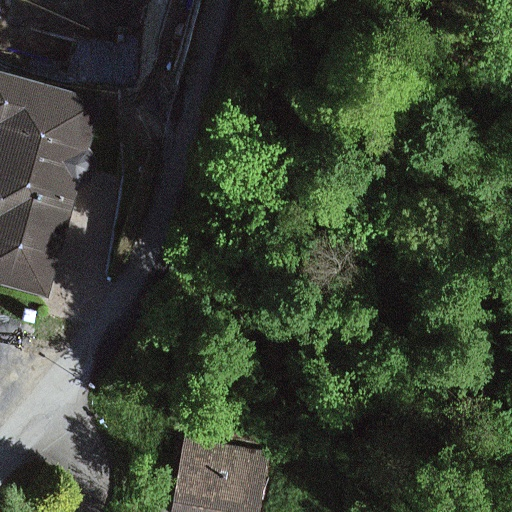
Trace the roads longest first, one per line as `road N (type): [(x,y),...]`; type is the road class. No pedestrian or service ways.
road 1 (residential): [(154,240),(0,472)]
road 2 (unclassified): [(221,0),(154,240)]
